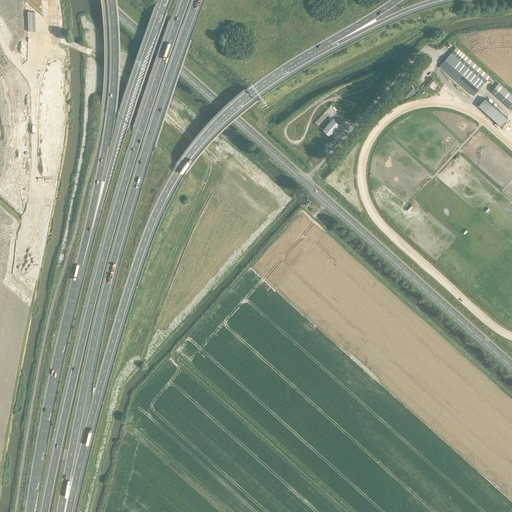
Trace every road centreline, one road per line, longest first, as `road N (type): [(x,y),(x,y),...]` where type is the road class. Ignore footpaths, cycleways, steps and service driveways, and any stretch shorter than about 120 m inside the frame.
road 1 (motorway): [(65,511),(136,264),(169,186),(228,111),(330,42)]
road 2 (secondary): [(511,368),(101,0)]
road 3 (motorway): [(185,0),(106,248),(44,511)]
road 4 (motorway): [(62,511),(115,250),(196,0)]
road 5 (motorway): [(165,0),(81,267)]
road 6 (motorway): [(110,0),(110,109),(81,267)]
road 7 (motorway): [(81,267),(29,511)]
road 8 (track): [(232,162),(58,37)]
